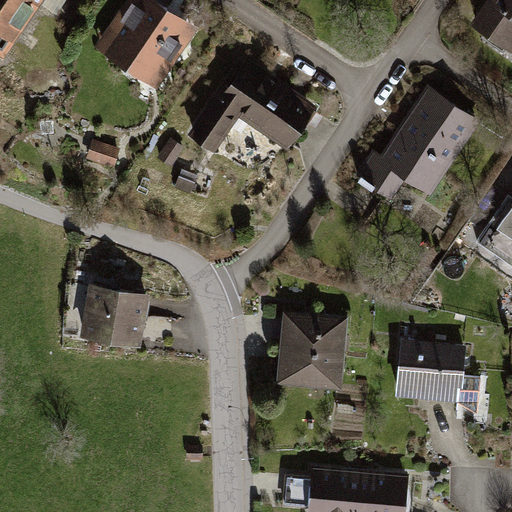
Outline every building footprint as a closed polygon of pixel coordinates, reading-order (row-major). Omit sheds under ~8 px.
[(43,0),(0,0),(0,54),(5,57),(43,0)] [(200,27),(159,0),(125,0),(95,45),(158,88),(200,27)] [(511,0),(484,0),(469,23),(511,51),(511,0)] [(223,81),(188,132),(216,151),(239,116),(287,149),(318,104),(248,56),(229,85),(223,81)] [(381,153),(373,147),(357,171),(375,183),(372,186),(391,198),(405,177),(430,194),(481,119),(428,83),(381,153)] [(171,136),(157,157),(171,166),(185,146),(171,136)] [(121,147),(93,138),(87,157),(115,166),(121,147)] [(511,204),(496,228),(511,239),(511,204)] [(151,292),(90,282),(81,335),(142,345),(151,292)] [(350,315),(285,309),(278,381),(343,387),(350,315)] [(466,344),(401,337),(395,394),(456,400),(477,412),(480,377),(463,375),(466,344)] [(203,444),(187,445),(188,460),(204,459),(203,444)] [(401,511),(405,468),(309,461),(308,473),(285,471),(283,500),(304,502),(303,511),(401,511)]
